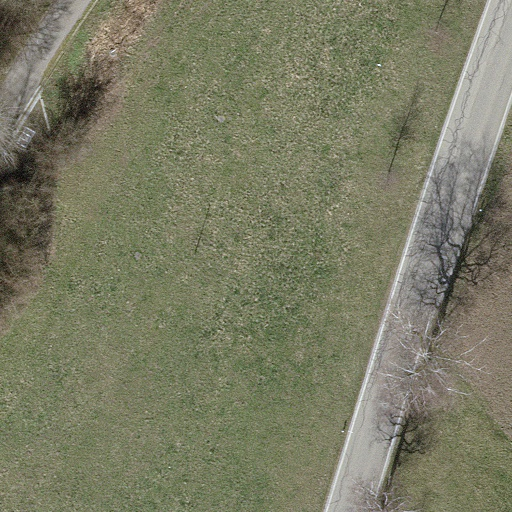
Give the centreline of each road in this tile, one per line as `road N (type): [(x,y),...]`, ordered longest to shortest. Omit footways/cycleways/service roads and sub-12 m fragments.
road 1 (residential): [(358,511),(511,13)]
road 2 (track): [(67,0),(0,109)]
